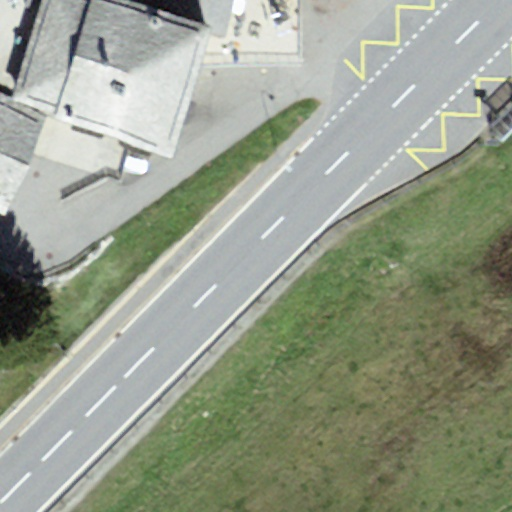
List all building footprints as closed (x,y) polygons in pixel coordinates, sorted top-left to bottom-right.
[(59,109),(91,0),(42,0),(13,96),(52,107),(59,109)] [(114,140),(153,9),(123,0),(91,0),(59,109),(55,122),(90,133),(114,140)] [(300,0),(242,0),(236,24),(230,24),(219,65),(299,64),(300,0)] [(187,103),(210,26),(153,9),(114,140),(171,157),(187,103)] [(0,215),(4,217),(48,115),(0,94),(0,215)]
